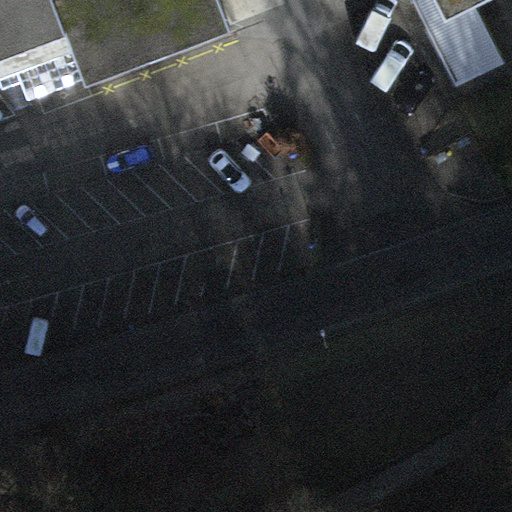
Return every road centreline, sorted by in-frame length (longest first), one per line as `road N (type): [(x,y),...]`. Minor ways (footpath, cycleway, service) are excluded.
road 1 (residential): [(511,249),(16,444),(0,443)]
road 2 (unknown): [(416,287),(370,169),(283,0)]
road 3 (track): [(511,450),(376,511)]
